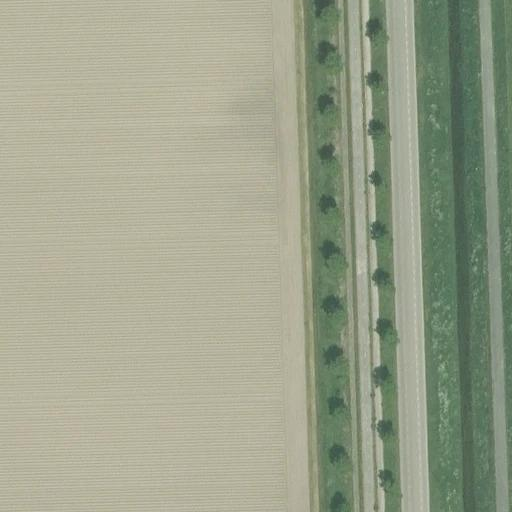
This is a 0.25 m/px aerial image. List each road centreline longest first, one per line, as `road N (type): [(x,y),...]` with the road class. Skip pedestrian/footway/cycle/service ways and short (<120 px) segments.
road 1 (unclassified): [(415,511),(398,0)]
road 2 (unknown): [(380,511),(364,0)]
